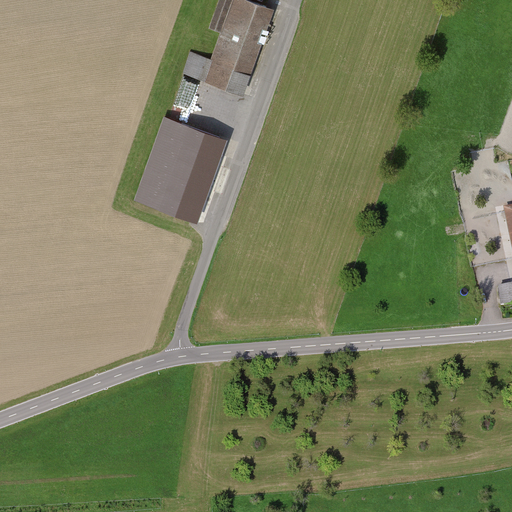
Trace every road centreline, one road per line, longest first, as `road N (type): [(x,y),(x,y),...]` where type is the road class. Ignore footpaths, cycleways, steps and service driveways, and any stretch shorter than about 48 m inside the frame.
road 1 (unclassified): [(181,359),(185,319),(297,0)]
road 2 (tertiary): [(181,359),(511,324)]
road 3 (tertiary): [(0,420),(181,359)]
